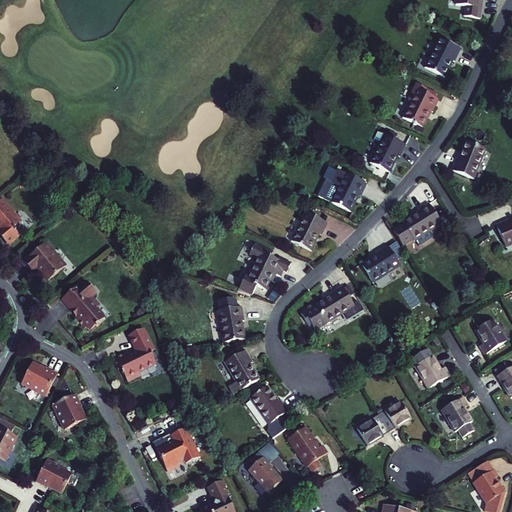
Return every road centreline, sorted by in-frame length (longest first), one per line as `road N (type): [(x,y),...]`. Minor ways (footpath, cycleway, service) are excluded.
road 1 (residential): [(425,162),(276,316),(276,353),(323,384)]
road 2 (residential): [(20,332),(89,373),(154,511)]
road 3 (residential): [(511,1),(425,162)]
